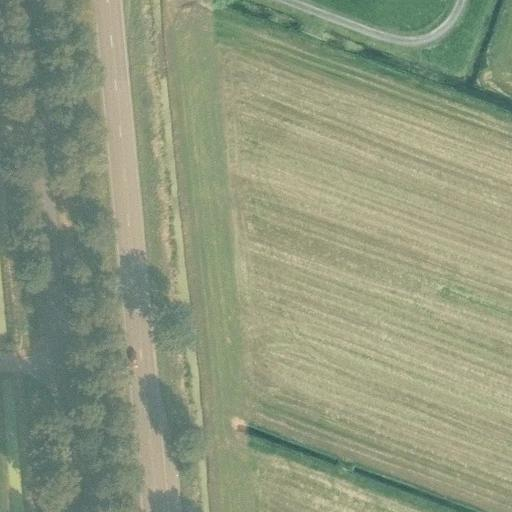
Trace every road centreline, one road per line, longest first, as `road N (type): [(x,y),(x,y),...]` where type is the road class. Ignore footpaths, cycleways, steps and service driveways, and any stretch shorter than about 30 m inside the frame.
road 1 (primary): [(155,511),(106,0)]
road 2 (unclassified): [(73,511),(26,0)]
